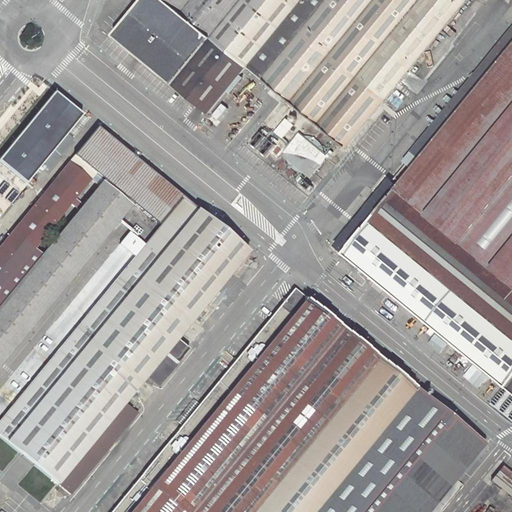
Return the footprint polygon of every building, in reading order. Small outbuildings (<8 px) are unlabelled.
[(140,0),(111,36),(172,85),(210,38),(241,0),(140,0)] [(467,0),(241,0),(210,38),(247,67),(346,148),(467,0)] [(511,28),(411,150),(415,153),(417,154),(425,145),(430,149),(511,48),(511,28)] [(247,67),(210,38),(172,85),(192,102),(208,114),(247,67)] [(511,48),(430,149),(425,145),(417,154),(415,153),(392,181),(399,187),(344,254),(511,391),(511,48)] [(54,92),(0,157),(0,163),(25,184),(81,115),(54,92)] [(183,199),(97,128),(75,155),(104,180),(133,203),(160,226),(183,199)] [(309,179),(328,157),(299,133),(280,155),(309,179)] [(0,305),(104,180),(75,155),(0,245),(0,305)] [(389,178),(334,246),(344,254),(399,187),(392,181),(389,178)] [(104,180),(0,305),(0,364),(133,203),(104,180)] [(159,384),(188,349),(176,339),(248,252),(183,199),(160,226),(145,244),(131,260),(0,421),(0,438),(58,486),(70,496),(137,414),(124,403),(147,375),(159,384)] [(129,232),(116,248),(131,260),(145,244),(129,232)] [(313,511),(416,388),(295,289),(283,303),(111,511),(313,511)] [(427,511),(484,444),(416,388),(313,511),(427,511)] [(511,473),(502,465),(489,481),(511,498),(511,473)]
